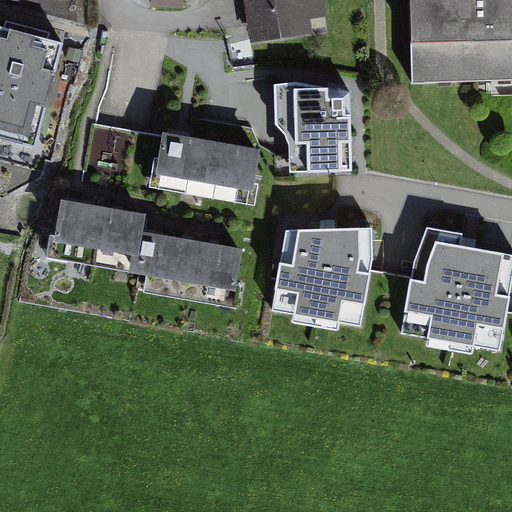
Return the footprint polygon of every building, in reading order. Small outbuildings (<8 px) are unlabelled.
[(246,0),(247,2),(252,37),(311,28),(309,13),(326,10),(324,0),(246,0)] [(511,0),(409,0),(412,82),(511,79),(511,0)] [(0,30),(0,142),(27,150),(55,45),(0,30)] [(294,75),(273,79),(275,109),(287,127),(289,169),(351,168),(350,84),(328,81),(294,75)] [(161,128),(152,181),(252,198),(261,145),(181,132),(161,128)] [(61,197),(52,251),(132,263),(129,284),(233,300),(241,248),(222,245),(190,240),(158,235),(136,231),(139,210),(115,206),(79,200),(61,197)] [(285,229),(275,308),(363,327),(370,269),(373,230),(306,233),(285,229)] [(411,279),(404,323),(496,336),(507,256),(468,251),(433,246),(428,281),(411,279)]
